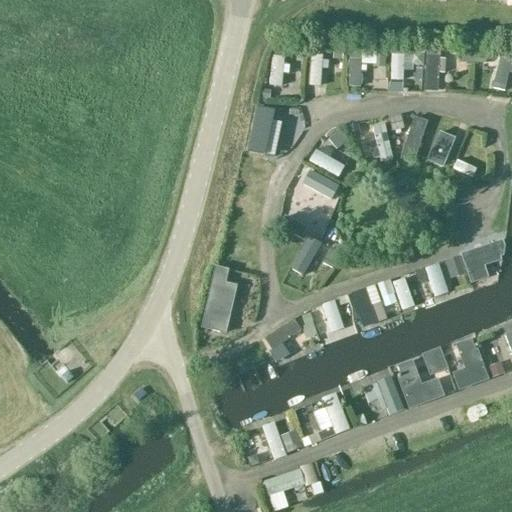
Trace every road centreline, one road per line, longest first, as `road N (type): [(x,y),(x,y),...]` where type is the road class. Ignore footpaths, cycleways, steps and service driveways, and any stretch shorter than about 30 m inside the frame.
road 1 (tertiary): [(144,331),(181,248),(242,0)]
road 2 (tertiary): [(0,467),(86,403),(144,331)]
road 3 (unclassified): [(223,511),(175,370),(144,331)]
